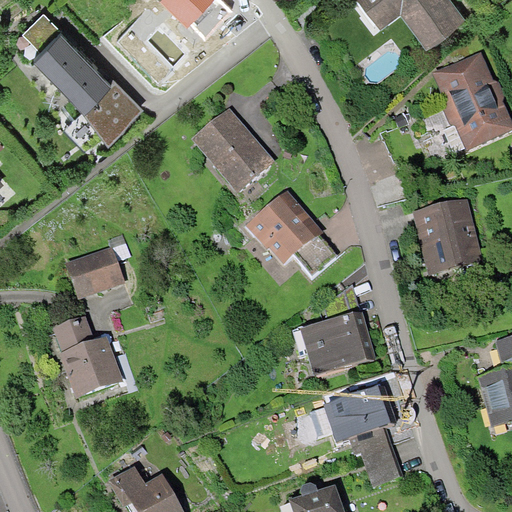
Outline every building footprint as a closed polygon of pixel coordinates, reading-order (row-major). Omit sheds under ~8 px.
[(159,0),(159,1),(188,28),(214,0),(159,0)] [(466,21),(450,0),(357,0),(380,30),(400,15),(427,50),(466,21)] [(42,53),(62,35),(44,14),(23,35),(42,53)] [(33,61),(58,89),(87,62),(74,49),(62,35),(42,53),(33,61)] [(481,52),(432,72),(444,101),(442,106),(450,123),(455,124),(466,150),(511,129),(511,121),(502,101),(505,96),(499,82),(494,80),(481,52)] [(87,62),(58,89),(83,116),(112,89),(97,73),(87,62)] [(116,84),(112,89),(83,116),(110,147),(143,111),(116,84)] [(251,133),(230,107),(192,138),(236,192),(274,161),(251,133)] [(313,220),(288,190),(246,225),(266,249),(269,246),(284,264),(294,255),(319,235),(323,232),(313,220)] [(483,261),(467,199),(413,212),(423,251),(429,274),(483,261)] [(337,255),(319,235),(294,255),(312,275),(337,255)] [(125,283),(112,247),(65,263),(78,299),(125,283)] [(371,342),(363,311),(301,328),(315,375),(376,358),(371,342)] [(54,327),(63,352),(96,340),(87,316),(54,327)] [(123,381),(107,336),(96,340),(63,352),(60,353),(70,382),(76,398),(123,381)] [(511,337),(496,341),(504,368),(511,365),(511,337)] [(511,365),(504,368),(477,375),(492,427),(511,421),(511,365)] [(384,384),(324,404),(337,442),(349,438),(386,426),(397,422),(394,412),(384,384)] [(386,426),(349,438),(355,455),(362,452),(373,486),(403,476),(386,426)] [(183,511),(162,474),(145,484),(135,466),(109,481),(116,493),(124,507),(132,503),(137,511),(183,511)] [(302,495),(318,490),(316,484),(311,482),(303,484),(301,490),(302,495)] [(345,511),(336,484),(318,490),(302,495),(290,499),(293,511),(345,511)]
